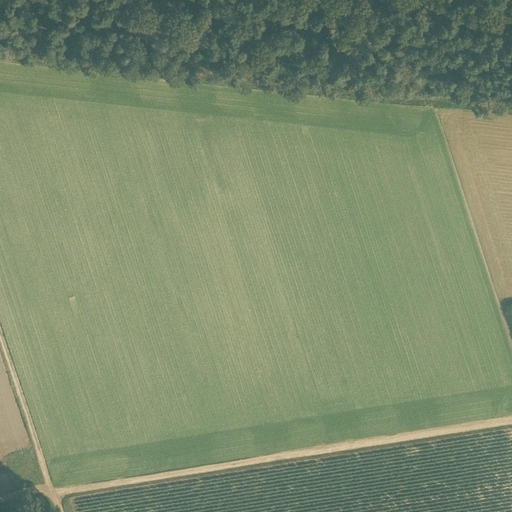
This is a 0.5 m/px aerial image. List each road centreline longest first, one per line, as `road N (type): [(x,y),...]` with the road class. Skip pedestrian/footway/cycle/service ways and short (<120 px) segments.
road 1 (track): [(511,111),(0,57)]
road 2 (track): [(0,341),(50,493)]
